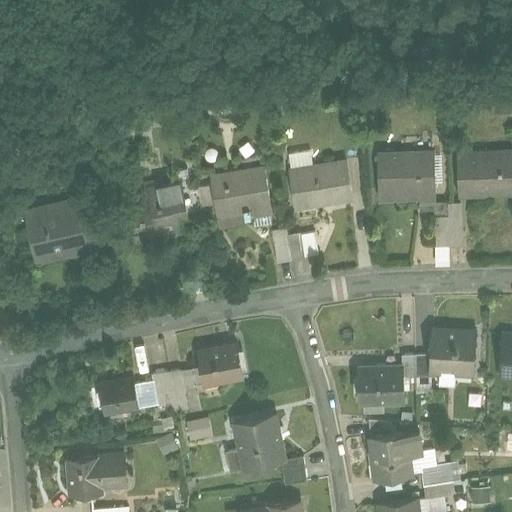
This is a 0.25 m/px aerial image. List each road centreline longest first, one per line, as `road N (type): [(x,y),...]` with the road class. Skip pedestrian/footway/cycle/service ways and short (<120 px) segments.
road 1 (residential): [(7,354),(293,295)]
road 2 (residential): [(345,511),(326,404),(293,295)]
road 3 (residential): [(293,295),(511,277)]
road 4 (residential): [(22,511),(7,354)]
